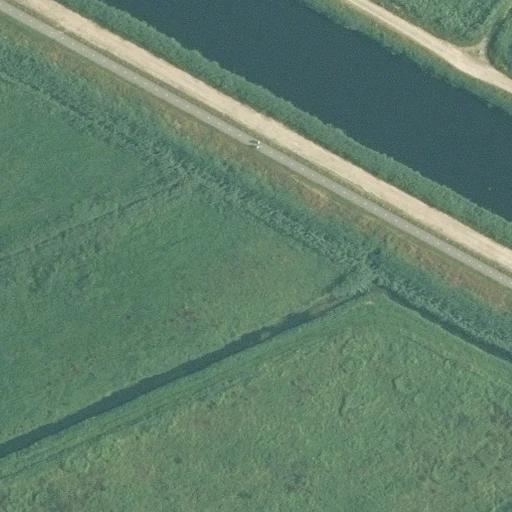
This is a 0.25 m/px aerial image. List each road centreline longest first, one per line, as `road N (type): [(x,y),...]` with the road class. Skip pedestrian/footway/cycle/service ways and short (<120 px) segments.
road 1 (track): [(511,260),(32,0)]
road 2 (track): [(348,0),(511,90)]
